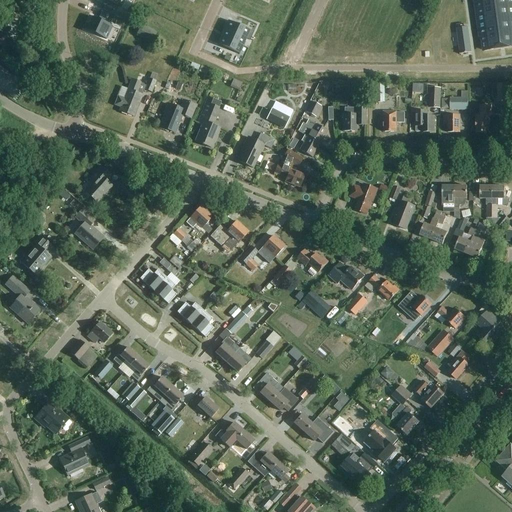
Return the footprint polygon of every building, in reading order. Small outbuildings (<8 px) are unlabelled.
[(101,0),(120,9),(124,0),(101,0)] [(379,13),(381,9),(374,6),(361,0),(353,0),(349,10),(368,19),(372,10),(379,13)] [(381,9),(383,5),(376,2),(376,0),(361,0),(374,6),(381,9)] [(511,0),(473,0),(479,39),(481,39),(483,52),(511,48),(511,0)] [(373,26),(375,22),(368,19),(349,10),(343,23),(362,32),(366,23),(373,26)] [(86,24),(83,30),(106,40),(112,26),(93,18),(89,26),(86,24)] [(228,21),(224,29),(241,37),(247,39),(246,39),(250,41),(254,32),(228,21)] [(367,39),(369,35),(362,32),(343,23),(336,37),(355,46),(360,36),(367,39)] [(152,44),(157,33),(141,26),(136,36),(152,44)] [(468,27),(456,29),(460,54),(471,52),(468,27)] [(224,29),(221,37),(243,47),(246,39),(247,39),(241,37),(224,29)] [(221,37),(217,45),(239,55),(243,47),(221,37)] [(15,100),(23,88),(16,84),(19,80),(0,67),(0,89),(2,91),(3,89),(9,92),(7,95),(15,100)] [(148,79),(144,90),(151,92),(155,81),(148,79)] [(117,106),(121,108),(120,111),(133,117),(142,96),(140,95),(144,85),(132,80),(124,100),(120,98),(117,99),(116,104),(117,106)] [(497,85),(497,103),(507,103),(507,85),(497,85)] [(429,88),(429,108),(440,108),(440,89),(429,88)] [(399,91),(398,107),(409,108),(409,91),(399,91)] [(442,109),(450,109),(450,110),(468,111),(468,98),(468,92),(462,92),(462,98),(450,98),(450,100),(442,100),(442,109)] [(190,119),(195,106),(184,102),(180,110),(168,105),(164,113),(165,113),(160,128),(174,134),(182,115),(190,119)] [(306,113),(316,118),(316,117),(321,107),(316,105),(310,102),(306,112),(306,113)] [(211,149),(219,128),(214,126),(217,119),(215,119),(219,108),(206,103),(197,124),(202,126),(195,142),(211,149)] [(274,105),(267,119),(285,128),(292,114),(274,105)] [(366,126),(366,105),(356,105),(356,109),(345,109),(345,115),(343,115),(342,132),(356,132),(356,126),(366,126)] [(491,117),(491,106),(480,106),(480,116),(476,116),(476,133),(489,133),(489,117),(491,117)] [(415,126),(416,126),(416,132),(422,132),(422,133),(434,133),(435,116),(427,116),(427,111),(415,111),(415,126)] [(384,112),(383,132),(397,132),(397,123),(404,123),(405,113),(397,113),(397,112),(384,112)] [(460,133),(460,116),(444,116),(444,124),(447,124),(447,133),(460,133)] [(324,125),(328,125),(328,121),(333,121),(332,117),(324,117),(324,125)] [(298,132),(305,136),(320,145),(327,132),(315,125),(308,120),(305,125),(303,124),(298,132)] [(270,150),(275,141),(260,134),(256,142),(248,138),(242,149),(243,149),(237,162),(252,169),(263,146),(270,150)] [(312,158),(320,145),(305,136),(302,142),(304,143),(300,151),(312,158)] [(277,166),(275,173),(274,174),(287,179),(285,182),(299,188),(304,176),(290,170),(293,165),(297,168),(303,159),(288,150),(283,159),(281,166),(278,165),(277,166)] [(264,161),(261,168),(267,170),(268,170),(270,164),(269,163),(264,161)] [(97,204),(112,187),(107,182),(111,178),(100,168),(89,180),(93,184),(85,193),(97,204)] [(378,190),(364,184),(363,189),(354,186),(350,197),(359,200),(355,211),(367,215),(372,201),(373,202),(378,190)] [(381,185),(379,191),(386,194),(388,188),(381,185)] [(394,186),(390,198),(396,201),(401,189),(394,186)] [(444,213),(454,213),(455,187),(442,187),(442,208),(444,208),(444,213)] [(455,187),(454,213),(455,213),(455,217),(459,219),(459,213),(459,206),(465,206),(465,200),(467,200),(467,187),(455,187)] [(486,206),(487,206),(487,219),(492,219),(492,200),(492,187),(480,187),(480,200),(486,200),(486,206)] [(492,200),(492,219),(497,219),(497,206),(497,200),(505,200),(505,187),(492,187),(492,200)] [(56,195),(61,199),(65,193),(61,189),(56,195)] [(435,208),(437,204),(433,203),(436,193),(430,192),(426,206),(435,208)] [(406,231),(415,207),(409,205),(411,199),(404,197),(399,210),(396,209),(393,217),(396,217),(393,225),(406,231)] [(424,206),(421,217),(427,219),(431,209),(424,206)] [(196,225),(202,230),(208,235),(212,231),(206,225),(212,219),(200,208),(190,219),(186,223),(192,229),(196,225)] [(92,251),(104,238),(90,226),(95,221),(82,210),(75,218),(83,225),(75,235),(92,251)] [(436,229),(441,216),(436,214),(434,219),(433,219),(430,227),(424,224),(420,236),(431,241),(436,229)] [(436,229),(431,241),(443,245),(447,233),(441,231),(446,218),(441,216),(436,229)] [(461,221),(457,230),(463,232),(467,221),(463,219),(462,221),(461,221)] [(248,233),(236,223),(228,232),(221,225),(211,237),(223,247),(231,238),(238,244),(248,233)] [(476,231),(466,255),(478,259),(485,241),(478,239),(481,233),(485,234),(488,227),(479,223),(477,231),(476,231)] [(178,229),(173,235),(181,242),(182,241),(192,251),(196,246),(186,236),(178,229)] [(460,238),(455,250),(466,255),(476,231),(471,229),(469,235),(464,233),(462,239),(460,238)] [(456,230),(453,236),(460,238),(462,239),(464,233),(463,232),(457,230),(456,230)] [(46,255),(52,247),(40,237),(34,244),(37,247),(22,264),(36,276),(50,259),(46,255)] [(275,259),(284,248),(272,237),(263,248),(275,259)] [(239,259),(246,266),(253,271),(257,266),(251,260),(258,253),(251,247),(239,259)] [(306,266),(308,265),(311,268),(310,270),(308,272),(313,277),(315,275),(317,273),(318,274),(328,263),(323,259),(322,260),(316,255),(313,258),(305,250),(300,256),(298,259),(306,266)] [(178,270),(183,264),(174,256),(169,262),(178,270)] [(351,291),(354,288),(363,277),(359,273),(358,275),(352,269),(349,272),(340,264),(335,270),(329,277),(337,285),(341,281),(351,291)] [(170,275),(175,269),(171,265),(166,271),(170,275)] [(285,266),(273,279),(279,284),(291,272),(285,266)] [(140,279),(154,292),(160,285),(166,278),(157,270),(153,275),(148,270),(140,279)] [(193,285),(199,278),(194,274),(188,280),(193,285)] [(28,324),(40,311),(24,297),(29,291),(21,284),(12,276),(5,284),(14,292),(19,296),(9,307),(28,324)] [(385,287),(374,277),(365,287),(371,292),(375,288),(379,292),(378,292),(389,302),(399,291),(394,287),(393,288),(388,283),(385,287)] [(160,285),(154,292),(168,305),(176,295),(171,291),(175,286),(166,278),(160,285)] [(307,304),(322,318),(331,308),(313,292),(304,301),(307,304)] [(418,302),(409,294),(404,299),(413,307),(412,308),(422,317),(432,306),(422,297),(418,302)] [(348,309),(355,315),(366,302),(359,296),(348,309)] [(301,310),(307,304),(304,301),(298,307),(301,310)] [(191,325),(204,311),(195,303),(190,308),(185,303),(177,312),(191,325)] [(247,307),(226,330),(231,335),(253,312),(247,307)] [(235,307),(228,314),(233,319),(240,312),(235,307)] [(451,315),(442,307),(437,313),(447,321),(446,322),(455,330),(465,319),(455,310),(451,315)] [(285,328),(323,357),(325,354),(337,358),(348,344),(349,340),(345,336),(331,332),(311,316),(296,311),(295,313),(286,310),(283,320),(287,323),(285,328)] [(212,319),(204,311),(191,325),(205,338),(214,329),(208,324),(212,319)] [(481,328),(481,331),(477,335),(490,347),(501,334),(494,329),(500,322),(487,311),(483,316),(479,312),(476,315),(480,319),(476,324),(481,328)] [(381,339),(397,321),(388,314),(373,331),(381,339)] [(99,340),(104,344),(112,335),(99,324),(91,333),(87,338),(95,344),(99,340)] [(444,331),(429,348),(439,357),(454,340),(444,331)] [(262,360),(272,348),(281,339),(275,333),(266,342),(256,354),(262,360)] [(215,354),(226,364),(239,350),(233,345),(226,339),(221,344),(223,345),(215,354)] [(80,341),(69,353),(78,361),(89,349),(80,341)] [(457,353),(461,348),(455,343),(451,348),(457,353)] [(130,367),(138,358),(127,348),(119,357),(118,356),(113,361),(120,367),(124,362),(130,367)] [(239,350),(226,364),(237,373),(244,365),(246,367),(251,361),(244,355),(239,350)] [(456,380),(468,366),(465,364),(469,358),(462,352),(450,366),(452,368),(447,373),(456,380)] [(301,357),(294,365),(299,369),(306,361),(301,357)] [(138,358),(130,367),(135,372),(131,377),(138,383),(143,377),(142,376),(149,367),(138,358)] [(101,380),(112,367),(105,361),(94,374),(101,380)] [(306,363),(302,368),(307,372),(311,366),(306,363)] [(425,368),(436,378),(440,372),(429,363),(425,368)] [(182,365),(177,369),(180,374),(186,370),(182,365)] [(265,388),(263,390),(260,394),(270,403),(278,394),(277,394),(283,388),(266,374),(259,382),(265,388)] [(383,381),(377,377),(373,382),(379,386),(383,381)] [(147,391),(154,397),(160,402),(172,388),(161,378),(154,387),(152,385),(147,391)] [(328,379),(322,386),(334,397),(340,390),(328,379)] [(368,389),(373,384),(368,379),(363,384),(368,389)] [(430,391),(426,388),(428,386),(422,381),(414,391),(419,395),(420,395),(423,398),(421,400),(431,409),(444,395),(434,386),(430,391)] [(139,389),(134,384),(123,397),(129,402),(139,389)] [(397,391),(408,401),(413,396),(401,386),(397,391)] [(172,388),(160,402),(165,407),(172,413),(177,407),(176,406),(183,398),(172,388)] [(278,394),(270,403),(280,412),(284,408),(288,412),(298,401),(284,388),(278,395),(278,394)] [(140,389),(124,408),(130,412),(146,394),(140,389)] [(304,389),(298,396),(303,399),(308,393),(304,389)] [(401,405),(403,407),(408,401),(397,391),(392,397),(401,405)] [(341,393),(335,399),(338,402),(344,407),(350,400),(344,395),(341,393)] [(211,419),(219,411),(204,398),(197,407),(198,407),(196,409),(203,414),(204,413),(211,419)] [(57,435),(70,420),(47,399),(43,404),(46,407),(35,419),(44,427),(46,425),(57,435)] [(348,415),(350,417),(349,418),(354,422),(366,409),(361,405),(358,402),(353,407),(356,410),(353,413),(351,412),(348,415)] [(69,413),(72,410),(65,404),(62,407),(69,413)] [(401,405),(392,414),(398,419),(406,409),(403,407),(401,405)] [(294,424),(304,433),(311,424),(301,415),(300,416),(299,415),(302,411),(300,409),(296,412),(293,417),(297,420),(294,424)] [(407,436),(418,423),(408,415),(410,413),(406,409),(398,419),(397,420),(401,423),(397,427),(407,436)] [(166,414),(154,428),(161,434),(173,420),(166,414)] [(178,419),(165,433),(171,438),(183,424),(178,419)] [(317,419),(311,424),(304,433),(314,442),(317,439),(323,444),(333,433),(317,419)] [(229,448),(235,441),(236,442),(244,433),(233,424),(230,427),(226,424),(222,428),(222,429),(220,432),(224,436),(220,440),(229,448)] [(181,435),(187,446),(198,441),(192,430),(181,435)] [(244,433),(236,442),(246,451),(246,450),(251,454),(255,449),(251,445),(254,442),(244,433)] [(336,441),(340,445),(345,439),(341,435),(336,441)] [(391,446),(397,440),(391,435),(386,440),(385,440),(374,453),(384,462),(395,449),(391,446)] [(69,476),(71,479),(83,473),(82,470),(89,467),(81,449),(85,447),(91,444),(88,439),(75,446),(77,451),(61,459),(69,476)] [(203,443),(189,459),(198,467),(212,451),(203,443)] [(511,446),(511,445),(496,462),(507,471),(502,477),(511,486),(511,446)] [(264,478),(270,471),(270,472),(278,463),(267,454),(264,457),(260,453),(256,458),(258,460),(252,467),(264,478)] [(355,478),(362,469),(365,466),(360,462),(361,461),(353,454),(342,467),(355,478)] [(361,459),(372,470),(377,465),(366,454),(361,459)] [(115,464),(117,470),(124,467),(122,461),(115,464)] [(278,463),(270,472),(280,480),(281,480),(285,484),(289,479),(285,475),(288,472),(278,463)] [(234,491),(248,474),(242,469),(228,485),(234,491)] [(210,472),(206,477),(213,483),(217,478),(210,472)] [(107,477),(93,484),(96,491),(110,484),(107,477)] [(132,477),(125,481),(132,495),(139,492),(132,477)] [(272,490),(268,481),(259,485),(264,495),(272,490)] [(295,484),(279,503),(284,508),(301,489),(295,484)] [(278,491),(270,500),(275,504),(282,495),(278,491)] [(79,511),(98,511),(91,495),(75,502),(79,511)] [(305,502),(301,499),(289,511),(312,511),(314,510),(305,502)] [(268,511),(275,504),(270,500),(263,508),(268,511)]
